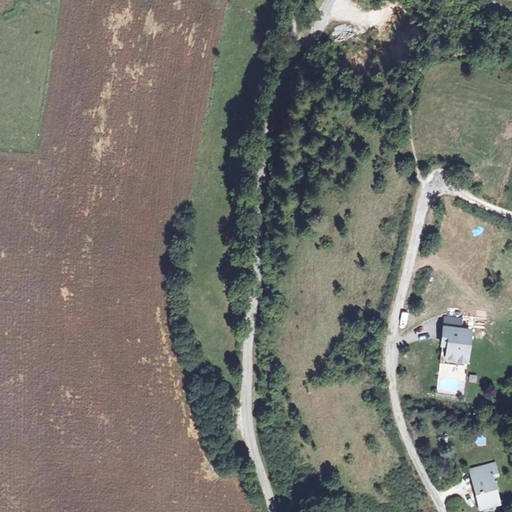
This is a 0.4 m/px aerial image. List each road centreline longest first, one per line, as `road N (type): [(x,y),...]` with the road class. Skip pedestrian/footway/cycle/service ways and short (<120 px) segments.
road 1 (unclassified): [(268,511),(247,430),(250,288),(259,174),(306,0)]
road 2 (unclassified): [(440,511),(390,372),(429,187)]
